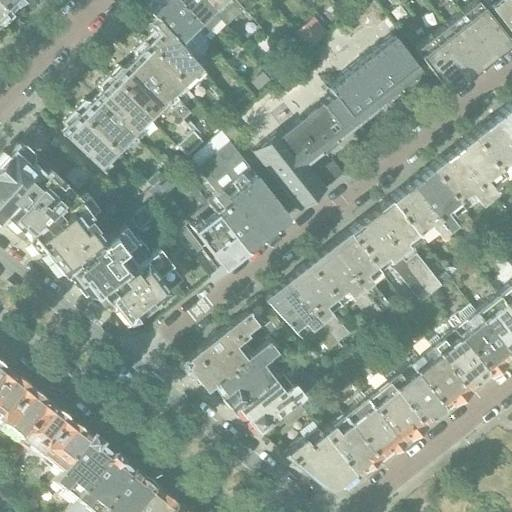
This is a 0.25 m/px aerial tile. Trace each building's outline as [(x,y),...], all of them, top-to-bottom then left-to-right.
[(188,32),(195,26),(171,0),(154,0),(146,9),(147,9),(146,10),(151,15),(149,17),(201,75),(203,73),(185,52),(196,41),(188,32)] [(211,10),(202,0),(171,0),(195,26),(211,10)] [(202,0),(211,10),(222,0),(202,0)] [(474,0),(459,12),(492,55),(508,42),(475,0),(474,0)] [(511,0),(482,0),(511,37),(511,0)] [(477,67),(492,55),(459,12),(443,24),(477,67)] [(185,89),(201,75),(149,17),(145,21),(153,30),(142,40),(185,89)] [(319,24),(301,40),(308,48),(326,32),(319,24)] [(477,67),(443,24),(428,36),(461,79),(477,67)] [(334,140),(420,72),(411,60),(412,59),(391,31),(322,85),(329,94),(281,132),(278,129),(250,150),(296,209),(341,173),(330,160),(318,170),(319,171),(314,176),(301,160),(316,149),(320,154),(335,142),(334,140)] [(461,79),(428,36),(412,49),(445,91),(461,79)] [(185,89),(142,40),(132,51),(133,56),(128,61),(169,105),(180,118),(184,122),(186,124),(188,122),(184,117),(189,112),(176,98),(185,89)] [(165,109),(169,105),(128,61),(122,67),(117,65),(107,75),(149,119),(159,110),(161,113),(165,109)] [(149,119),(107,75),(97,86),(99,91),(93,96),(136,139),(144,132),(140,128),(149,119)] [(231,106),(237,114),(255,97),(249,91),(231,106)] [(136,139),(93,96),(88,102),(83,100),(72,111),(115,154),(126,143),(129,147),(136,139)] [(227,122),(237,114),(231,106),(229,103),(227,104),(227,109),(226,110),(225,112),(225,113),(225,115),(226,116),(226,120),(227,122)] [(511,108),(508,104),(496,113),(489,118),(511,147),(511,108)] [(108,161),(115,154),(72,111),(61,122),(64,125),(58,131),(102,174),(111,164),(108,161)] [(511,173),(511,147),(489,118),(481,125),(469,134),(499,174),(507,168),(511,174),(511,173)] [(201,140),(198,137),(186,124),(184,122),(179,128),(193,144),(194,147),(201,140)] [(188,122),(186,124),(198,137),(200,134),(188,122)] [(205,180),(214,192),(218,189),(256,240),(286,216),(227,142),(225,140),(219,131),(200,147),(208,157),(195,167),(205,180)] [(499,174),(469,134),(456,145),(455,145),(449,150),(483,196),(491,190),(487,183),(499,174)] [(0,217),(21,195),(15,189),(25,179),(17,171),(29,159),(30,158),(29,152),(20,143),(13,143),(5,153),(4,153),(0,157),(0,217)] [(471,206),(483,196),(449,150),(440,157),(441,157),(429,166),(458,206),(466,199),(471,206)] [(174,166),(162,154),(156,160),(167,172),(174,166)] [(68,241),(90,223),(84,216),(87,214),(75,197),(76,196),(60,180),(56,184),(44,172),(43,173),(29,159),(17,171),(25,179),(15,189),(21,195),(0,217),(0,218),(10,228),(17,228),(25,236),(25,240),(33,250),(40,251),(43,248),(62,233),(68,241)] [(78,190),(92,175),(78,162),(64,177),(78,190)] [(458,206),(429,166),(415,177),(409,181),(444,227),(454,220),(449,213),(458,206)] [(155,173),(146,181),(152,187),(161,179),(155,173)] [(174,187),(183,179),(177,173),(168,180),(174,187)] [(243,250),(256,240),(218,189),(214,192),(205,180),(194,188),(203,200),(206,204),(243,250)] [(444,227),(409,181),(388,198),(418,237),(428,229),(433,236),(444,227)] [(398,254),(429,296),(437,290),(440,287),(416,255),(417,249),(411,242),(418,237),(388,198),(366,215),(398,254)] [(92,296),(140,258),(129,245),(133,242),(126,233),(145,218),(156,209),(150,201),(133,214),(102,239),(62,272),(68,280),(72,276),(86,295),(87,295),(92,296)] [(221,267),(243,250),(206,204),(185,221),(221,267)] [(429,296),(398,254),(366,215),(358,221),(345,231),(376,270),(384,263),(390,271),(398,273),(419,299),(421,302),(428,297),(429,296)] [(62,272),(102,239),(90,223),(68,241),(62,233),(43,248),(49,256),(47,257),(60,273),(62,272)] [(177,239),(188,231),(183,226),(173,233),(177,239)] [(182,244),(192,237),(188,231),(177,239),(182,244)] [(345,231),(324,247),(380,313),(392,304),(369,279),(378,272),(376,270),(345,231)] [(140,258),(92,296),(99,305),(107,298),(113,305),(112,311),(112,312),(118,320),(119,320),(125,321),(126,322),(128,320),(131,324),(135,324),(141,321),(142,318),(138,314),(175,283),(163,270),(169,264),(160,252),(175,240),(171,234),(140,258)] [(186,250),(196,243),(192,237),(182,244),(186,250)] [(191,256),(201,248),(196,243),(186,250),(191,256)] [(380,313),(324,247),(303,264),(338,303),(348,295),(371,320),(380,313)] [(511,268),(504,258),(500,261),(511,276),(511,279),(495,293),(511,314),(511,268)] [(328,311),(338,303),(303,264),(282,280),(336,342),(347,334),(328,311)] [(336,342),(282,280),(275,286),(261,297),(295,336),(307,327),(327,350),(328,349),(334,357),(343,351),(336,342)] [(18,290),(7,281),(1,287),(12,296),(18,290)] [(429,296),(428,297),(433,305),(443,298),(437,290),(429,296)] [(511,314),(495,293),(474,310),(507,353),(511,352),(511,314)] [(498,360),(507,353),(474,310),(468,303),(457,312),(456,311),(448,317),(449,318),(447,320),(452,327),(451,328),(484,371),(490,370),(490,371),(497,365),(498,360)] [(206,388),(251,352),(244,343),(240,338),(244,335),(241,331),(250,324),(253,322),(244,311),(181,360),(181,368),(188,377),(191,375),(202,388),(205,386),(206,388)] [(276,338),(285,330),(280,324),(271,332),(276,338)] [(484,372),(484,371),(451,328),(438,339),(430,329),(422,335),(429,345),(462,388),(471,381),(472,381),(473,381),(475,380),(476,379),(478,378),(479,378),(480,377),(481,376),(482,375),(483,373),(484,372)] [(233,409),(277,374),(275,372),(265,359),(276,351),(267,339),(251,352),(206,388),(214,397),(217,395),(227,409),(231,407),(233,409)] [(462,388),(429,345),(407,363),(440,405),(448,399),(454,398),(454,399),(461,394),(461,393),(462,388)] [(408,353),(402,346),(397,349),(403,357),(408,353)] [(244,418),(253,430),(275,413),(294,398),(300,393),(311,383),(302,371),(302,372),(292,359),(275,372),(277,374),(233,409),(242,421),(244,418)] [(439,410),(440,405),(407,363),(385,380),(418,422),(426,416),(432,416),(439,411),(439,410)] [(0,421),(28,387),(18,379),(13,379),(5,373),(0,379),(0,421)] [(362,387),(356,379),(352,381),(358,390),(362,387)] [(418,422),(385,380),(365,397),(397,439),(404,433),(410,433),(417,428),(418,422)] [(0,424),(18,439),(46,406),(39,401),(39,396),(28,387),(0,421),(0,424)] [(305,399),(300,393),(294,398),(299,404),(305,399)] [(397,439),(365,397),(342,415),(375,457),(382,452),(388,446),(397,439)] [(18,439),(40,456),(70,421),(58,411),(52,412),(46,406),(18,439)] [(275,413),(253,430),(262,438),(283,422),(275,413)] [(373,462),(375,457),(342,415),(320,432),(352,474),(360,468),(366,467),(366,468),(373,462)] [(40,456),(58,470),(85,438),(78,433),(78,428),(70,421),(40,456)] [(352,474),(320,432),(306,443),(302,437),(286,449),(279,440),(273,446),(281,453),(317,482),(322,485),(328,487),(335,481),(338,485),(344,485),(351,479),(352,474)] [(70,499),(107,454),(105,450),(105,449),(99,444),(99,445),(94,443),(86,436),(85,438),(58,470),(53,477),(48,474),(40,484),(44,487),(45,487),(49,482),(70,499)] [(7,463),(18,448),(13,444),(2,459),(7,463)] [(107,454),(70,499),(60,511),(95,511),(128,471),(129,471),(123,464),(115,460),(107,454)] [(130,511),(150,488),(144,481),(136,477),(128,471),(95,511),(130,511)] [(130,511),(164,511),(170,505),(170,504),(169,502),(168,501),(167,500),(165,498),(164,497),(163,496),(161,496),(160,495),(158,494),(157,494),(150,488),(130,511)]
